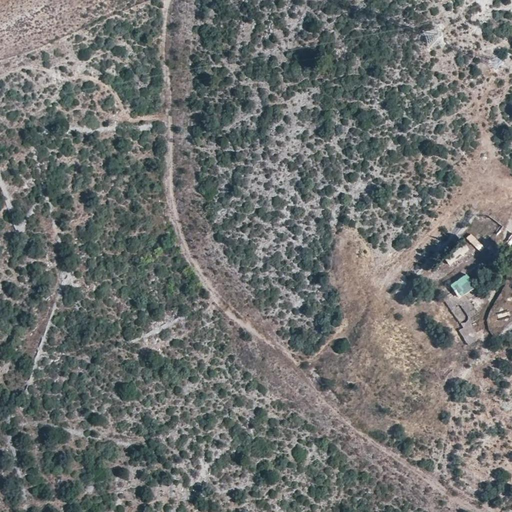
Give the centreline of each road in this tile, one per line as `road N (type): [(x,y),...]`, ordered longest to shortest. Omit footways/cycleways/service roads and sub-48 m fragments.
road 1 (track): [(479,511),(346,418),(210,292),(184,247),(171,201),(171,0)]
road 2 (track): [(511,185),(497,176),(470,183),(328,356),(304,374)]
road 3 (track): [(373,297),(374,318),(438,356),(457,348),(458,330),(446,313),(425,306),(412,315)]
